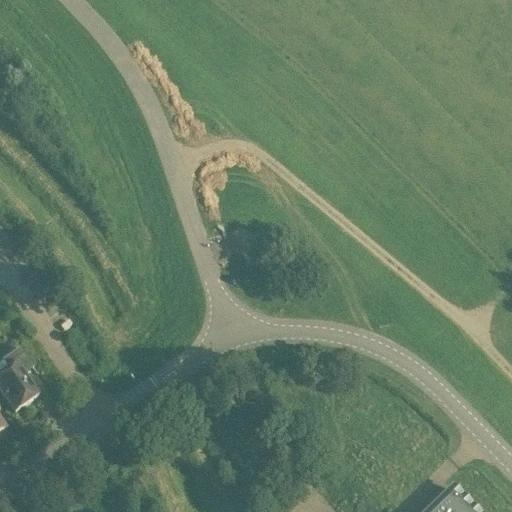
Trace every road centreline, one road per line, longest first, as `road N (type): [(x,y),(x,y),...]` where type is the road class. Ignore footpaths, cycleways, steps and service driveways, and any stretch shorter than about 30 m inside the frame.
road 1 (track): [(511,372),(268,161),(243,146),(172,166)]
road 2 (unclassified): [(230,338),(156,120),(125,66),(70,0)]
road 3 (unclassified): [(511,468),(422,377),(372,345),(298,330),(230,338)]
road 4 (residential): [(143,393),(0,494)]
